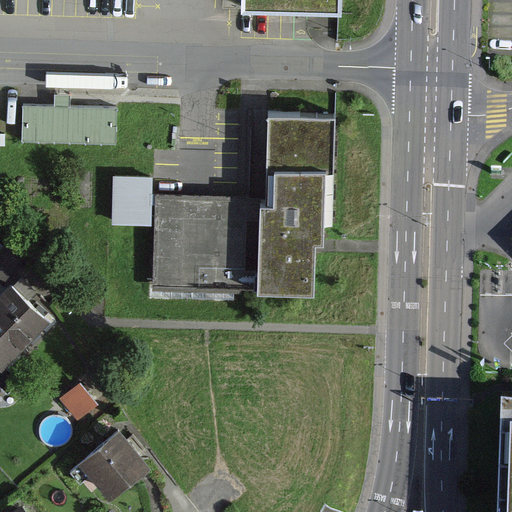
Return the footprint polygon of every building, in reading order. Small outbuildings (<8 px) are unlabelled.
[(24,102),(23,137),(116,138),(117,104),(24,102)] [(256,287),(310,287),(310,240),(319,240),(319,219),(330,219),(331,113),(269,113),(268,196),(256,196),(254,283),(256,287)] [(114,221),(154,222),(155,172),(115,171),(114,221)] [(254,283),(256,196),(156,194),(153,280),(254,283)] [(16,283),(0,299),(0,368),(1,370),(52,319),(16,283)] [(102,411),(81,387),(68,398),(89,422),(102,411)] [(511,408),(502,408),(499,476),(511,476),(511,408)] [(119,427),(78,461),(107,495),(148,462),(119,427)] [(511,511),(511,476),(499,476),(497,511),(511,511)]
